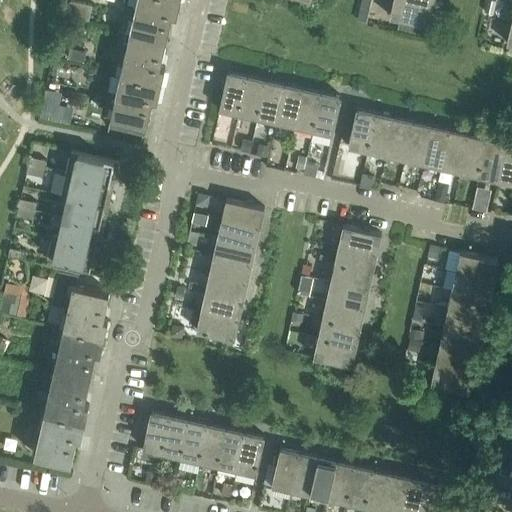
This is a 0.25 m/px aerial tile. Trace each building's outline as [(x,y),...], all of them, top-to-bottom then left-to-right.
[(137,0),(131,31),(168,39),(173,14),(177,14),(180,0),(137,0)] [(364,0),(361,18),(369,20),(372,0),(364,0)] [(433,6),(406,0),(394,0),(391,16),(429,24),(433,6)] [(131,31),(121,74),(162,83),(166,66),(162,65),(168,39),(131,31)] [(228,70),(224,88),(220,108),(239,112),(248,74),(228,70)] [(154,98),(158,99),(162,83),(121,74),(109,126),(146,135),(154,98)] [(267,78),(248,74),(239,112),(258,116),(267,78)] [(285,83),(267,78),(258,116),(277,121),(285,83)] [(303,87),(285,83),(277,121),(295,125),(303,87)] [(295,125),(314,129),(322,91),(303,87),(295,125)] [(342,95),(322,91),(314,129),(333,133),(342,95)] [(79,100),(49,93),(45,112),(75,119),(79,100)] [(376,112),(357,108),(349,146),(367,150),(376,112)] [(367,150),(386,154),(395,116),(376,112),(367,150)] [(413,120),(395,116),(386,154),(405,158),(413,120)] [(432,125),(413,120),(405,158),(424,163),(432,125)] [(451,129),(432,125),(424,163),(442,167),(451,129)] [(470,133),(451,129),(442,167),(461,171),(470,133)] [(488,137),(470,133),(461,171),(479,175),(488,137)] [(506,141),(488,137),(479,175),(498,179),(506,141)] [(511,142),(506,141),(498,179),(511,182),(511,142)] [(72,150),(67,173),(115,183),(115,182),(111,181),(113,173),(117,174),(120,161),(72,150)] [(29,164),(46,168),(48,159),(31,155),(29,164)] [(44,176),(46,168),(29,164),(27,172),(44,176)] [(67,173),(62,194),(110,204),(111,203),(106,202),(108,194),(112,195),(115,183),(67,173)] [(108,216),(110,204),(62,194),(62,195),(69,197),(65,216),(106,225),(106,224),(101,223),(103,215),(108,216)] [(19,206),(36,210),(38,201),(21,198),(19,206)] [(227,198),(222,218),(260,226),(265,206),(227,198)] [(34,218),(36,210),(19,206),(18,214),(34,218)] [(103,237),(106,225),(65,216),(60,236),(53,234),(53,236),(101,247),(101,245),(96,244),(98,236),(103,237)] [(218,236),(256,244),(260,226),(222,218),(218,236)] [(382,233),(365,229),(344,224),(339,244),(378,252),(382,233)] [(98,258),(101,247),(53,236),(48,258),(91,268),(93,257),(98,258)] [(252,263),(256,244),(218,236),(214,254),(252,263)] [(373,271),(378,252),(339,244),(335,262),(373,271)] [(10,246),(8,255),(25,259),(27,250),(10,246)] [(499,259),(481,255),(461,251),(456,270),(494,279),(499,259)] [(210,273),(248,281),(252,263),(214,254),(210,273)] [(335,262),(331,281),(369,290),(373,271),(335,262)] [(456,270),(452,288),(490,297),(494,279),(456,270)] [(60,272),(53,301),(70,305),(65,326),(105,335),(109,319),(104,318),(107,308),(110,291),(76,284),(77,276),(60,272)] [(244,300),(248,281),(210,273),(206,291),(244,300)] [(327,299),(365,308),(369,290),(331,281),(327,299)] [(448,307),(486,316),(490,297),(452,288),(448,307)] [(202,310),(239,319),(244,300),(206,291),(202,310)] [(361,327),(365,308),(327,299),(323,318),(361,327)] [(482,334),(486,316),(448,307),(444,325),(482,334)] [(239,319),(202,310),(197,328),(235,337),(239,319)] [(323,318),(319,337),(357,345),(361,327),(323,318)] [(478,353),(482,334),(444,325),(439,345),(478,353)] [(65,326),(56,369),(91,377),(97,351),(101,352),(105,335),(65,326)] [(357,345),(319,337),(314,355),(353,364),(357,345)] [(474,371),(478,353),(439,345),(435,363),(474,371)] [(474,371),(435,363),(431,381),(469,390),(474,371)] [(56,369),(46,411),(86,420),(90,403),(86,402),(91,377),(56,369)] [(163,452),(172,414),(153,409),(144,448),(163,452)] [(46,411),(36,454),(72,463),(72,461),(78,436),(82,437),(86,420),(46,411)] [(163,452),(181,456),(190,418),(172,414),(163,452)] [(209,422),(190,418),(181,456),(200,460),(209,422)] [(200,460),(219,464),(227,426),(209,422),(200,460)] [(246,430),(227,426),(219,464),(237,468),(246,430)] [(265,434),(246,430),(237,468),(256,473),(265,434)] [(300,451),(281,447),(273,485),(292,489),(300,451)] [(319,455),(300,451),(292,489),(310,493),(319,455)] [(337,459),(319,455),(310,493),(329,497),(337,459)] [(356,464),(337,459),(329,497),(348,502),(356,464)] [(374,468),(356,464),(348,502),(366,506),(374,468)] [(393,472),(374,468),(366,506),(384,510),(393,472)] [(403,511),(411,476),(393,472),(384,510),(394,511),(403,511)] [(422,511),(430,480),(411,476),(403,511),(422,511)] [(441,511),(448,484),(430,480),(422,511),(441,511)] [(462,511),(468,489),(448,484),(441,511),(462,511)]
